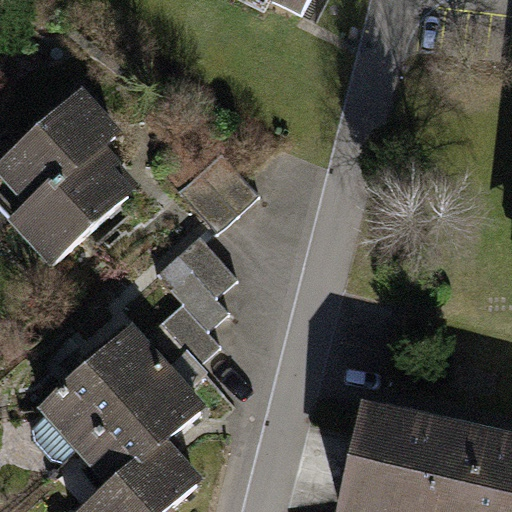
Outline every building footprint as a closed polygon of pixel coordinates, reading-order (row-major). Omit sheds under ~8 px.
[(319,0),(227,0),(301,37),(319,0)] [(123,142),(82,98),(0,173),(0,194),(21,218),(5,233),(50,281),(134,205),(131,201),(138,194),(105,158),(123,142)] [(223,158),(181,195),(218,238),(260,201),(223,158)] [(200,244),(179,263),(217,304),(237,286),(200,244)] [(157,283),(183,311),(208,340),(230,320),(217,304),(179,263),(157,283)] [(208,340),(183,311),(162,330),(200,372),(220,354),(208,340)] [(134,338),(38,423),(42,428),(33,437),(34,449),(52,467),(63,470),(74,461),(169,378),(134,338)] [(206,421),(169,378),(74,461),(109,503),(167,451),(206,421)] [(511,511),(511,454),(362,424),(343,511),(511,511)] [(182,511),(204,492),(167,451),(109,503),(99,511),(182,511)]
